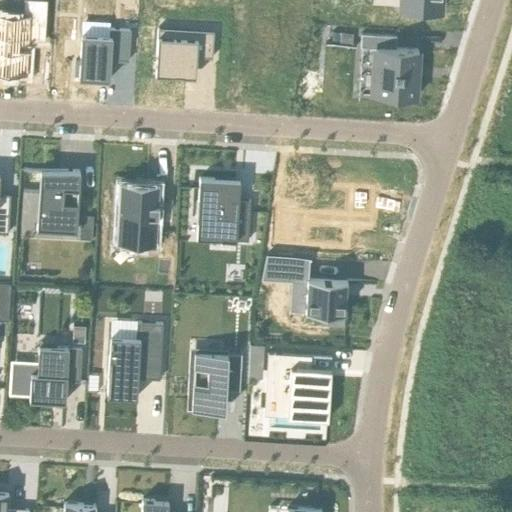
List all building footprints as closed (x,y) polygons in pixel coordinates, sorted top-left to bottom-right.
[(0,64),(27,66),(29,28),(45,29),(46,0),(25,0),(26,6),(0,4),(0,64)] [(400,0),(400,8),(440,10),(440,0),(400,0)] [(76,60),(75,75),(79,75),(79,79),(109,80),(110,59),(128,60),(130,29),(110,28),(109,36),(81,35),(80,60),(76,60)] [(158,28),(155,74),(190,76),(192,56),(212,57),(213,39),(188,38),(189,30),(158,28)] [(270,32),(240,30),(236,86),(267,88),(270,32)] [(361,33),(360,46),(377,48),(374,95),(415,97),(418,48),(395,46),(396,35),(361,33)] [(38,194),(36,228),(45,229),(76,231),(80,170),(39,168),(38,194)] [(200,178),(196,238),(248,240),(250,201),(238,200),(240,180),(235,180),(200,178)] [(116,226),(116,241),(131,242),(155,243),(158,198),(158,183),(147,182),(119,181),(116,226)] [(351,187),(349,215),(332,214),(278,210),(276,245),(349,249),(350,235),(350,227),(372,228),(374,188),(351,187)] [(0,233),(8,234),(10,194),(0,193),(0,233)] [(91,239),(92,223),(93,216),(81,215),(80,239),(91,239)] [(298,261),(297,278),(307,279),(305,312),(308,313),(319,313),(345,315),(347,281),(347,280),(309,278),(310,262),(298,261)] [(10,296),(0,294),(0,320),(8,321),(10,296)] [(110,337),(106,396),(136,398),(137,378),(159,379),(163,323),(137,322),(136,338),(110,337)] [(30,373),(29,400),(54,401),(63,402),(65,402),(65,399),(65,396),(66,381),(79,381),(80,364),(81,348),(56,347),(57,343),(40,342),(39,346),(38,346),(36,373),(30,373)] [(252,342),(250,374),(265,374),(266,342),(252,342)] [(194,352),(191,404),(212,405),(211,410),(218,410),(225,411),(226,390),(239,391),(241,354),(228,353),(194,352)] [(274,354),(271,409),(287,410),(286,417),(327,419),(330,369),(308,367),(309,356),(274,354)] [(0,490),(0,511),(28,511),(29,509),(7,508),(8,491),(0,490)] [(166,511),(168,501),(142,500),(141,511),(166,511)] [(59,506),(58,511),(94,511),(95,511),(95,505),(83,504),(63,502),(63,507),(59,506)] [(212,511),(214,503),(202,502),(200,511),(212,511)]
